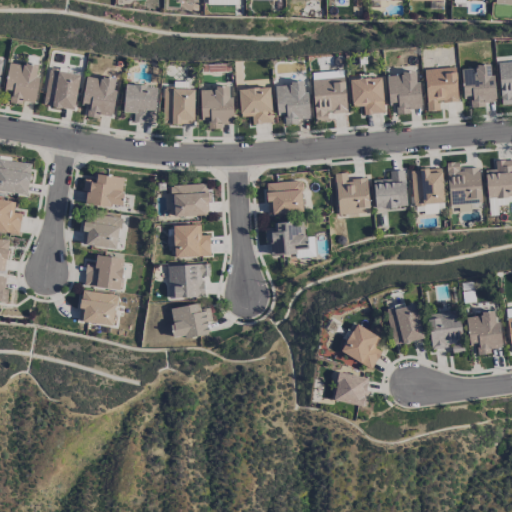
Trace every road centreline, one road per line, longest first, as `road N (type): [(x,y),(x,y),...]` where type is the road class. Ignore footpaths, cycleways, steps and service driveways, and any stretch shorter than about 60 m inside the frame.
road 1 (residential): [(511,130),(234,155),(130,154),(0,131)]
road 2 (residential): [(234,155),(246,299)]
road 3 (residential): [(68,143),(48,273)]
